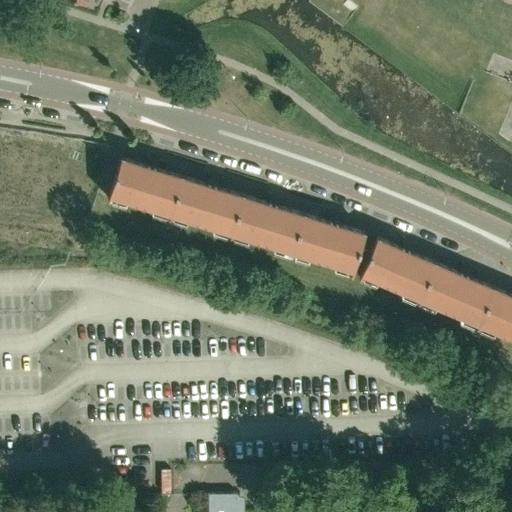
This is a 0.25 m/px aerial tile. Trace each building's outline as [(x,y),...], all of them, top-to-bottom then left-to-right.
[(181,175),(120,156),(119,162),(107,198),(125,203),(126,199),(153,207),(152,211),(168,217),(181,175)] [(186,223),(187,218),(214,226),(212,230),(230,235),(243,193),(181,175),(168,217),(186,223)] [(246,241),(248,237),(274,245),(273,249),(291,254),(304,212),(243,193),(230,235),(246,241)] [(309,255),(335,263),(333,268),(352,273),(363,237),(365,231),(304,212),(291,254),(307,260),(309,255)] [(378,278),(403,289),(401,294),(418,301),(435,260),(376,235),(374,241),(359,276),(376,283),(378,278)] [(494,286),(435,260),(418,301),(434,308),(436,303),(461,314),(459,319),(476,326),(494,286)] [(511,293),(508,292),(494,286),(476,326),(492,333),(494,328),(511,335),(511,293)] [(205,511),(238,511),(238,495),(235,492),(206,492),(205,511)]
